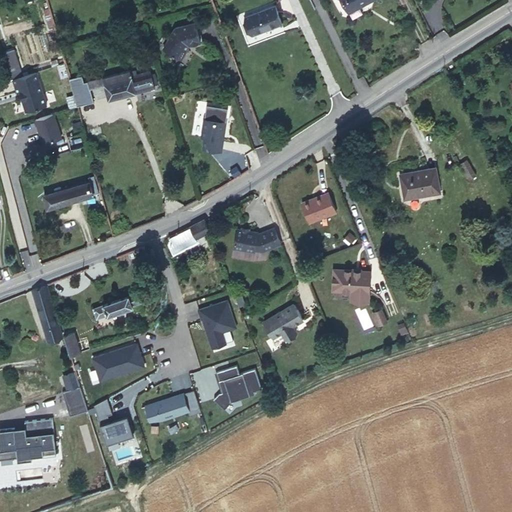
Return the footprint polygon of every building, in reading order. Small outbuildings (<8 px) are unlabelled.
[(359,6),(369,0),(342,0),(349,12),(352,18),(362,13),(359,6)] [(282,23),(275,5),(245,16),(252,33),(270,26),(271,27),(282,23)] [(55,26),(50,8),(44,10),(50,28),(55,26)] [(200,42),(195,23),(175,27),(163,48),(181,58),(186,49),(188,44),(200,42)] [(20,69),(13,49),(3,52),(10,72),(20,69)] [(22,75),(20,69),(10,72),(12,78),(22,75)] [(155,88),(151,71),(137,75),(136,70),(131,71),(130,69),(84,82),(71,85),(77,105),(77,106),(93,102),(90,89),(106,85),(109,99),(136,92),(136,93),(155,88)] [(36,72),(13,79),(17,93),(20,92),(26,111),(46,105),(36,72)] [(84,82),(82,75),(70,78),(69,78),(71,85),(84,82)] [(77,105),(71,85),(69,78),(70,78),(57,81),(58,86),(59,85),(66,107),(77,105)] [(53,114),(35,119),(42,143),(60,137),(53,114)] [(221,134),(224,131),(226,121),(205,118),(202,136),(205,137),(203,148),(220,151),(220,152),(223,140),(220,139),(221,134)] [(71,150),(86,145),(78,121),(72,123),(75,134),(67,136),(71,150)] [(460,163),(469,179),(476,175),(467,159),(460,163)] [(400,173),(404,199),(440,193),(436,167),(400,173)] [(46,208),(98,192),(94,180),(89,181),(43,194),(46,208)] [(309,222),(336,211),(329,194),(322,197),(321,194),(301,202),(309,222)] [(196,238),(209,231),(205,218),(190,226),(196,238)] [(279,239),(274,227),(268,230),(273,241),(279,239)] [(262,251),(281,243),(279,239),(273,241),(268,230),(259,233),(258,233),(258,232),(248,230),(248,232),(242,231),(243,229),(237,228),(233,248),(255,252),(255,250),(255,248),(262,249),(262,251)] [(345,238),(350,243),(356,237),(350,232),(345,238)] [(351,300),(368,301),(370,271),(334,268),(333,289),(352,291),(351,300)] [(62,337),(46,284),(32,289),(48,341),(62,337)] [(133,306),(132,305),(142,301),(138,291),(93,307),(97,317),(107,314),(107,315),(133,306)] [(239,306),(245,303),(241,294),(235,296),(239,306)] [(227,300),(198,309),(201,319),(202,318),(212,348),(226,343),(222,331),(236,327),(227,300)] [(285,338),(296,332),(292,325),(302,319),(293,304),(264,321),(273,337),(281,332),(285,338)] [(380,309),(374,312),(379,324),(385,322),(380,309)] [(80,352),(74,332),(63,335),(70,356),(80,352)] [(144,365),(136,343),(108,352),(109,353),(104,354),(104,353),(92,357),(100,380),(144,365)] [(231,401),(255,393),(254,390),(261,388),(255,368),(239,373),(236,364),(216,371),(222,391),(218,392),(213,398),(224,409),(231,401)] [(80,385),(75,371),(63,376),(67,390),(80,385)] [(86,404),(80,385),(67,390),(62,391),(67,410),(86,404)] [(189,415),(201,411),(194,389),(145,405),(149,419),(159,415),(160,419),(187,410),(189,415)] [(111,413),(106,397),(93,404),(106,443),(133,434),(127,415),(109,421),(107,415),(111,413)] [(69,415),(87,409),(86,404),(67,410),(69,415)] [(56,447),(52,418),(25,421),(25,426),(0,428),(0,458),(17,457),(18,460),(32,459),(32,456),(44,454),(43,448),(56,447)]
